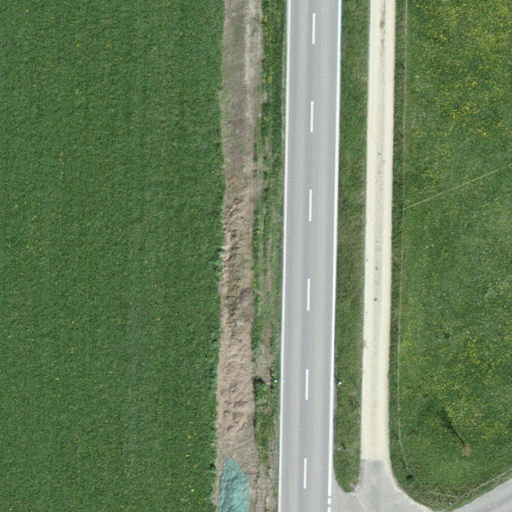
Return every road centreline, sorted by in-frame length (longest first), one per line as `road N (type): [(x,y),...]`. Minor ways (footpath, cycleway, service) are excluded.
road 1 (track): [(360,511),(373,0)]
road 2 (tertiary): [(321,0),(313,511)]
